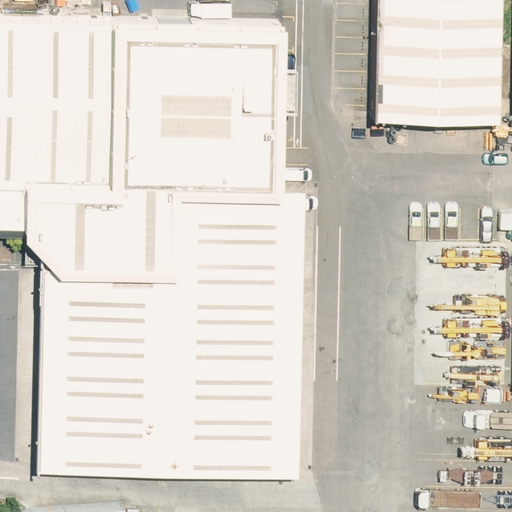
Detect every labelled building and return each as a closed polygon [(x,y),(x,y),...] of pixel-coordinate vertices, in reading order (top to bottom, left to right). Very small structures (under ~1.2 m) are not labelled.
[(270,6),(38,0),(0,0),(0,222),(22,223),(15,454),(293,462),(302,161),(265,160),(270,6)] [(480,0),(361,0),(359,103),(477,106),(480,0)] [(511,0),(502,0),(500,99),(511,99),(511,0)] [(511,203),(504,204),(499,379),(511,379),(511,203)] [(121,511),(121,503),(0,509),(0,511),(121,511)]
